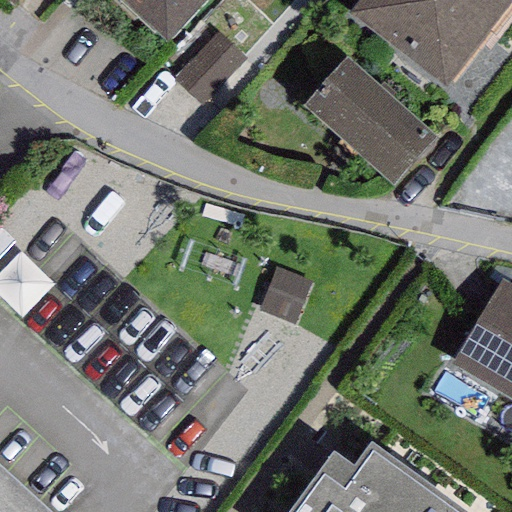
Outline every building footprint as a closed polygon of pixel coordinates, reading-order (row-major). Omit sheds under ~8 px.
[(125,0),(167,40),(206,0),(125,0)] [(361,0),(349,15),(444,87),(511,0),(361,0)] [(173,83),(202,112),(247,67),(218,39),(173,83)] [(392,188),(438,139),(347,56),(302,105),(392,188)] [(258,308),(294,323),(311,279),(275,265),(258,308)] [(511,285),(502,279),(452,365),(511,400),(511,285)] [(466,511),(469,509),(367,437),(350,460),(328,444),(279,511),(466,511)] [(0,511),(47,511),(0,466),(0,511)]
